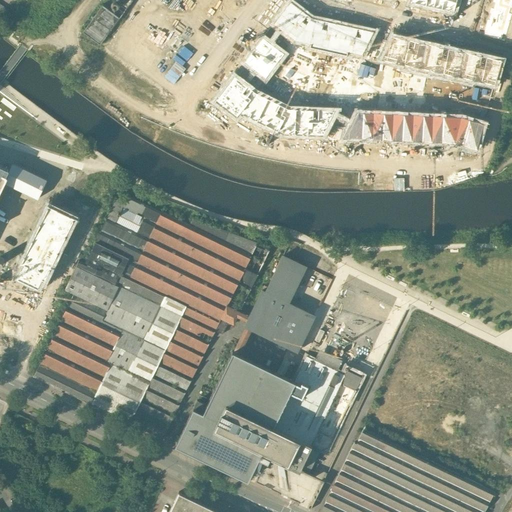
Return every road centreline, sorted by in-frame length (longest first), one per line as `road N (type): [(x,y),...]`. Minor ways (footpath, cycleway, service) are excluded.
road 1 (tertiary): [(272,511),(5,383)]
road 2 (unclassified): [(5,383),(86,210)]
road 3 (residential): [(477,0),(468,22),(451,29),(315,0)]
road 4 (residential): [(265,0),(193,98)]
